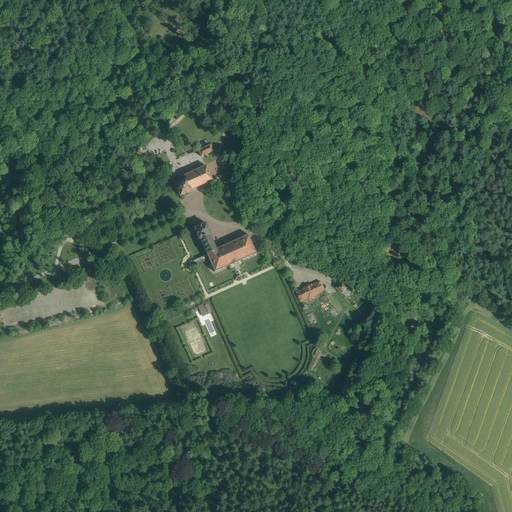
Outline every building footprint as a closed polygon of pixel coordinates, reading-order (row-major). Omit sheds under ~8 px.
[(213,151),(210,145),(198,150),(201,157),(213,151)] [(212,181),(206,166),(192,172),(198,187),(212,181)] [(198,187),(192,172),(173,180),(180,196),(191,191),(191,190),(198,187)] [(200,239),(206,253),(211,264),(209,265),(212,270),(213,270),(214,272),(256,253),(248,234),(233,241),(215,249),(209,235),(210,234),(205,223),(194,228),(199,239),(200,239)] [(320,282),(296,293),(300,302),(324,291),(320,282)] [(349,288),(343,282),(336,288),(343,294),(349,288)] [(207,303),(204,304),(206,307),(199,310),(202,316),(212,312),(207,303)] [(204,304),(186,312),(188,315),(199,310),(206,307),(204,304)]
